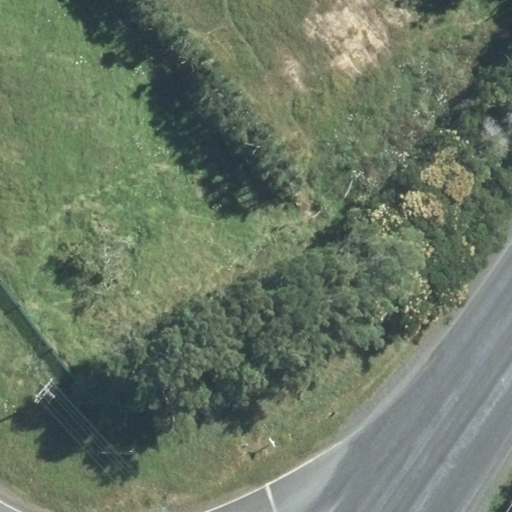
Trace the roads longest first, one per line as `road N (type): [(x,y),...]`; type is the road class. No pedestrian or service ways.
road 1 (secondary): [(415,452),(511,310)]
road 2 (secondary): [(287,511),(415,452)]
